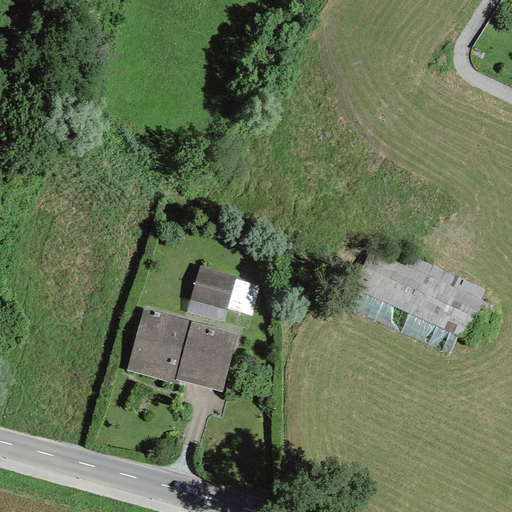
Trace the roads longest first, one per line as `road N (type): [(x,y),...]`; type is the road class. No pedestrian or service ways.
road 1 (tertiary): [(248,511),(0,445)]
road 2 (track): [(39,0),(0,122)]
